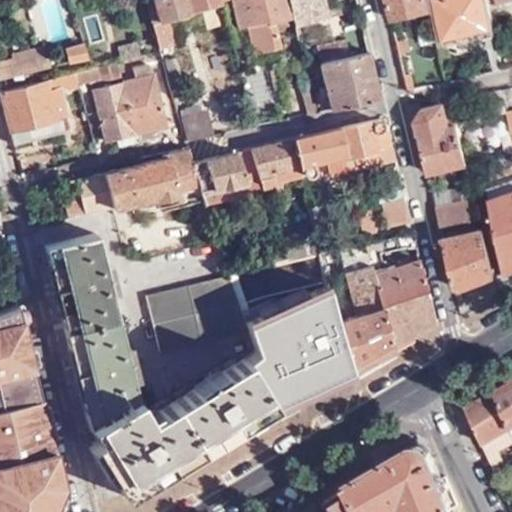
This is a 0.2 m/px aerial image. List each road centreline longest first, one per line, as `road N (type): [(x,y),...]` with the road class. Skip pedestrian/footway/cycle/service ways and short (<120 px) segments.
road 1 (residential): [(87,511),(0,171)]
road 2 (residential): [(460,364),(396,106)]
road 3 (primary): [(208,511),(430,383)]
road 4 (residential): [(189,154),(396,106)]
road 5 (residential): [(484,511),(430,383)]
